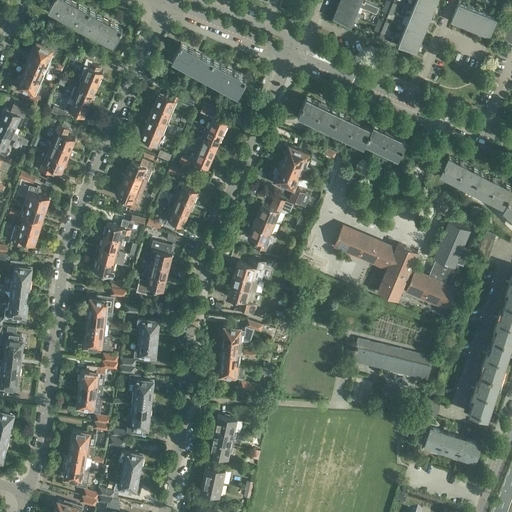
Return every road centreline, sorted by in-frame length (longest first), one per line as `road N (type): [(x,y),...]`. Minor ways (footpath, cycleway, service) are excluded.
road 1 (residential): [(26,494),(68,234),(163,4)]
road 2 (residential): [(164,511),(204,265),(291,59)]
road 3 (residential): [(163,4),(291,59)]
road 4 (residential): [(291,59),(410,99)]
road 5 (residential): [(410,99),(374,71),(305,42)]
